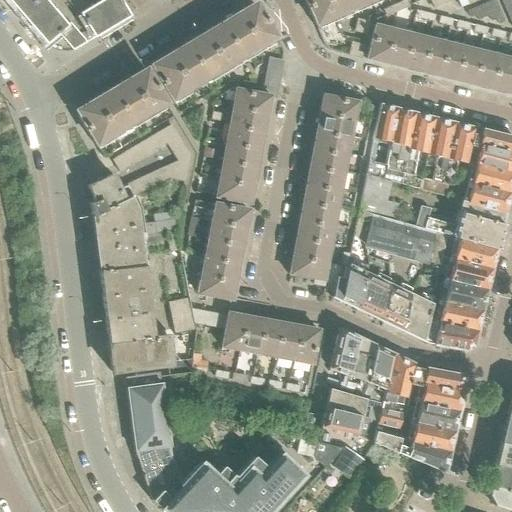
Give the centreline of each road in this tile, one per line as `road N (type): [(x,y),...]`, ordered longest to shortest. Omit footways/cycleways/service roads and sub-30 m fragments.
road 1 (residential): [(307,60),(265,287),(423,355),(491,367)]
road 2 (residential): [(125,511),(100,467),(77,392),(55,179),(32,100)]
road 3 (residential): [(511,115),(323,71),(307,60)]
road 4 (residential): [(32,100),(159,26)]
road 5 (residential): [(455,504),(491,367)]
